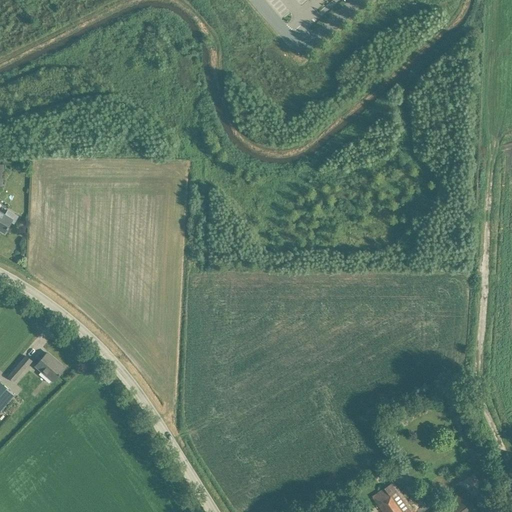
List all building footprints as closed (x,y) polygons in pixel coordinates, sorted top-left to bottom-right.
[(264,0),(262,1),(272,19),(281,14),(273,0),(264,0)] [(4,215),(0,212),(0,230),(5,233),(11,222),(14,223),(18,216),(7,209),(4,215)] [(70,371),(51,354),(35,372),(45,381),(49,377),(59,385),(70,371)] [(26,358),(15,370),(9,376),(14,381),(21,375),(32,362),(26,358)] [(0,410),(14,394),(0,381),(0,410)] [(22,407),(30,411),(36,401),(28,397),(22,407)] [(394,481),(372,497),(382,511),(414,511),(415,511),(394,481)] [(478,511),(462,490),(432,511),(478,511)]
